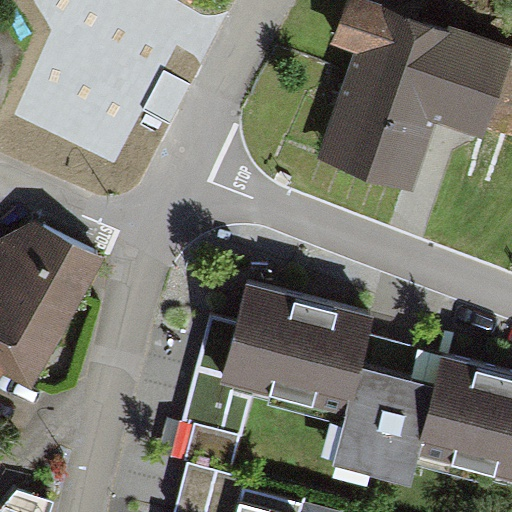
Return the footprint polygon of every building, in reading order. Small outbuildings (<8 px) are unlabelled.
[(167,0),(186,11),(192,0),(167,0)] [(355,41),(317,150),(415,184),(440,114),(482,128),(485,119),(511,127),(511,34),(429,6),(431,0),(342,0),(331,33),(355,41)] [(191,85),(164,71),(144,109),(171,123),(191,85)] [(0,386),(6,375),(35,390),(104,259),(33,223),(4,238),(0,242),(0,386)] [(373,299),(245,266),(232,314),(211,309),(177,450),(189,454),(234,466),(256,379),(346,397),(367,320),(373,299)] [(441,342),(367,320),(346,397),(334,442),(414,462),(420,437),(425,419),(420,418),(441,342)] [(511,357),(442,338),(441,342),(420,418),(425,419),(420,437),(511,462),(511,357)] [(189,454),(173,508),(185,511),(234,511),(244,477),(246,469),(234,466),(189,454)] [(299,511),(304,493),(244,477),(234,511),(299,511)] [(0,511),(48,511),(55,491),(18,480),(0,501),(0,511)]
